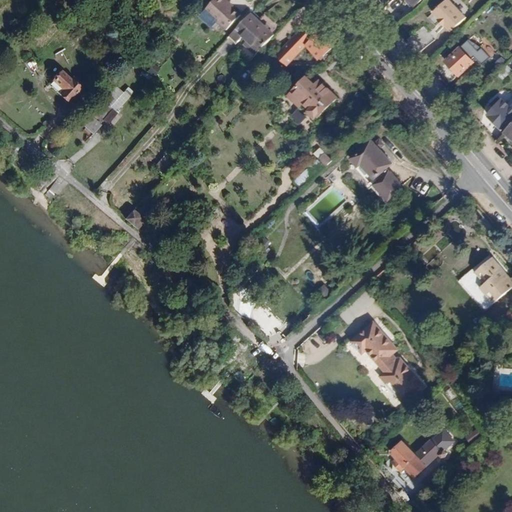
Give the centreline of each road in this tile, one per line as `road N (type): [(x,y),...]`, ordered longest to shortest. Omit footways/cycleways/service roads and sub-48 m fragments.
road 1 (residential): [(486,174),(277,361)]
road 2 (primary): [(337,0),(486,174)]
